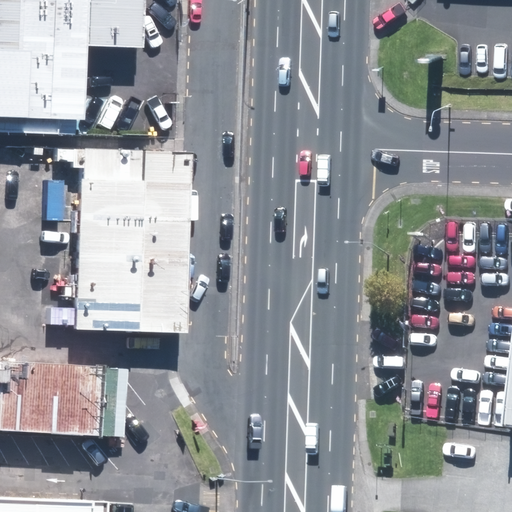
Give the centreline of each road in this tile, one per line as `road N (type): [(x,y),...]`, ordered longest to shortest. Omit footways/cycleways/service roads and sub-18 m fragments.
road 1 (primary): [(299,511),(310,150)]
road 2 (unclassified): [(310,150),(511,154)]
road 3 (primary): [(310,150),(315,0)]
